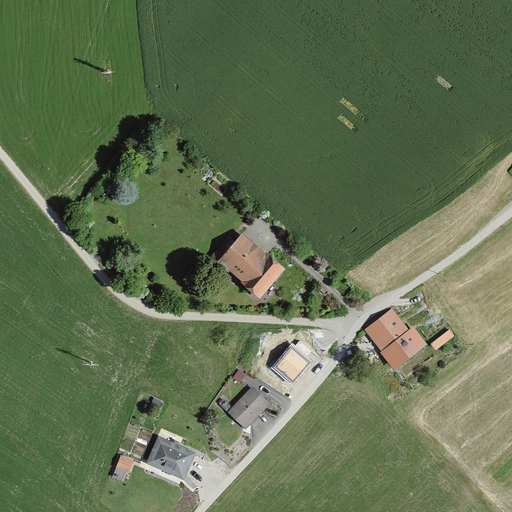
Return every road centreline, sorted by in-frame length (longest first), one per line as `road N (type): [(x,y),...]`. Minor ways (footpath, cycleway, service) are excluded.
road 1 (residential): [(198,511),(330,365),(346,329),(511,209)]
road 2 (track): [(346,329),(148,309),(120,294),(0,152)]
